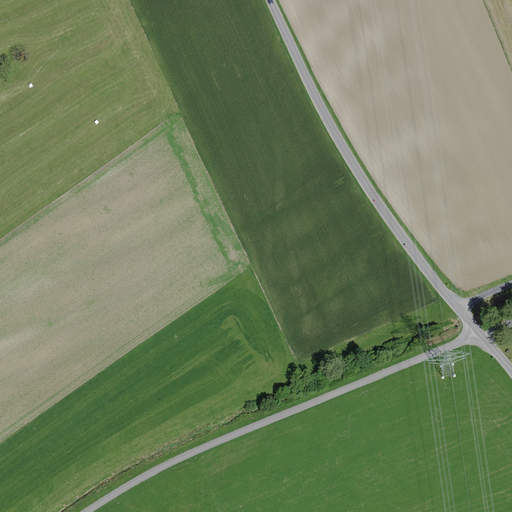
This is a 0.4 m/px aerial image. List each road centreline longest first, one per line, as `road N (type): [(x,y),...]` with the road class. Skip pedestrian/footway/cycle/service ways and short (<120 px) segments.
road 1 (unclassified): [(482,336),(174,461),(87,511)]
road 2 (unclassified): [(269,0),(379,209),(482,336)]
